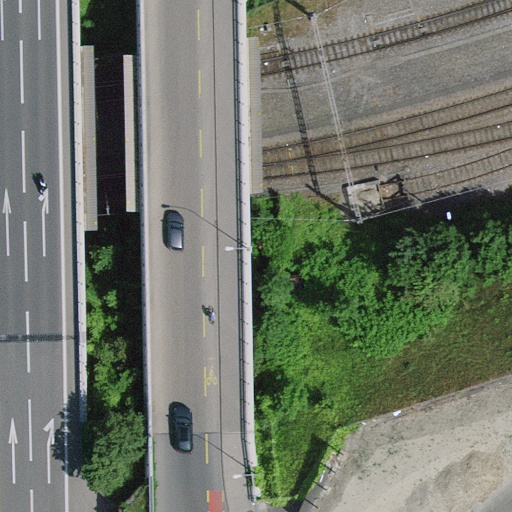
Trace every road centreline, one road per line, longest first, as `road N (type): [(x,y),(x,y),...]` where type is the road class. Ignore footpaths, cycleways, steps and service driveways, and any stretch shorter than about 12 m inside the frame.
road 1 (motorway): [(32,511),(21,0)]
road 2 (primary): [(192,511),(183,0)]
